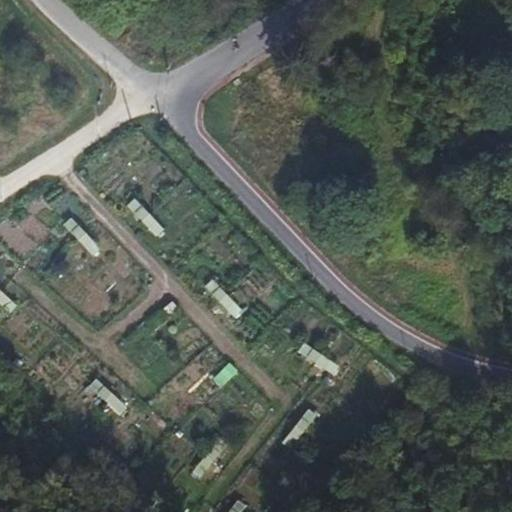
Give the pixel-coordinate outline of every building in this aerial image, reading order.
[(127,205),(157,233),(165,224),(135,196),(127,205)] [(91,253),(100,247),(82,221),(73,228),(91,253)] [(117,255),(108,268),(121,278),(131,266),(117,255)] [(163,322),(180,307),(172,298),(155,313),(163,322)] [(305,339),(298,349),(333,373),(340,363),(305,339)] [(309,408),(282,439),(290,446),(317,415),(309,408)]
